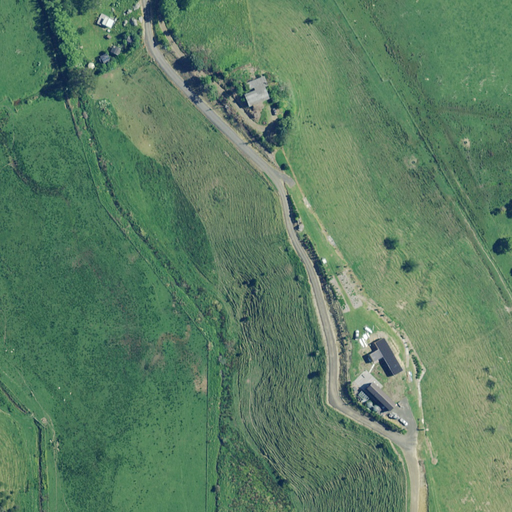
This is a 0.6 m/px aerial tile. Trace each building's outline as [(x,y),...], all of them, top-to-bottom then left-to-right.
[(114,21),(105,17),(102,24),(110,28),(114,21)] [(120,45),(114,43),(110,53),(116,55),(120,45)] [(111,61),(106,53),(99,58),(104,65),(111,61)] [(268,111),(268,85),(245,85),(245,111),(268,111)] [(329,253),(320,249),(318,254),(327,258),(329,253)]
